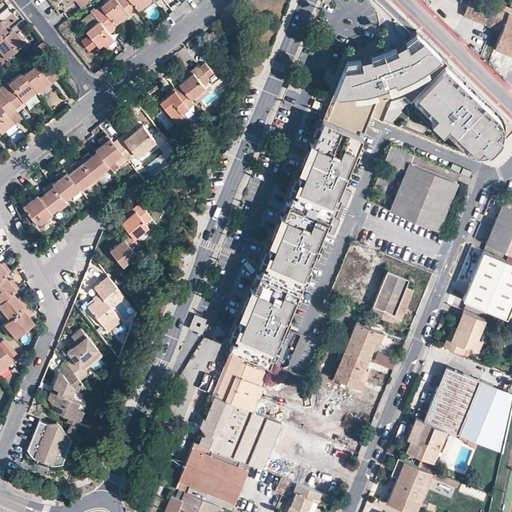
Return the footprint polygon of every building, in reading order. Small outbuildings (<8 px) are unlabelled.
[(128,14),(116,0),(105,0),(99,5),(115,24),(128,14)] [(137,8),(130,0),(116,0),(128,14),(137,8)] [(151,0),(130,0),(137,8),(138,10),(151,0)] [(511,7),(493,0),(469,0),(463,15),(501,30),(494,47),(511,54),(511,7)] [(115,24),(99,5),(95,8),(93,7),(90,10),(98,20),(109,33),(117,27),(115,24)] [(109,33),(98,20),(85,30),(101,50),(114,40),(109,33)] [(0,23),(0,37),(6,32),(10,29),(3,21),(0,23)] [(259,21),(255,29),(266,36),(271,27),(259,21)] [(215,28),(206,36),(210,39),(216,33),(215,28)] [(15,35),(10,29),(6,32),(0,37),(0,53),(3,57),(25,41),(18,33),(15,35)] [(484,160),(511,132),(511,131),(511,124),(416,30),(399,42),(383,50),(366,56),(347,60),(322,117),(360,133),(370,112),(463,151),(464,150),(466,151),(467,152),(468,152),(468,153),(469,153),(470,153),(470,154),(471,154),(472,154),(475,156),(484,160)] [(48,50),(42,41),(35,46),(42,55),(48,50)] [(34,64),(21,74),(35,92),(36,94),(58,78),(45,62),(37,69),(34,64)] [(182,76),(185,79),(199,67),(197,64),(182,76)] [(199,67),(185,79),(179,84),(180,85),(191,99),(205,88),(202,85),(209,80),(199,67)] [(21,74),(20,73),(6,83),(9,88),(2,94),(14,109),(35,92),(21,74)] [(180,85),(179,84),(165,95),(167,96),(180,85)] [(180,85),(167,96),(159,102),(179,126),(187,119),(181,113),(194,103),(191,99),(180,85)] [(2,94),(0,91),(0,133),(13,123),(7,117),(16,111),(14,109),(2,94)] [(360,133),(322,117),(227,345),(232,347),(266,360),(284,317),(321,228),(332,233),(339,217),(327,213),(332,199),(344,204),(350,189),(339,184),(360,133)] [(123,138),(121,135),(113,142),(122,154),(127,160),(128,161),(135,155),(137,156),(155,142),(141,124),(129,133),(123,138)] [(122,154),(113,142),(110,138),(107,134),(98,141),(101,144),(95,149),(96,151),(108,165),(122,154)] [(390,145),(384,159),(406,169),(401,181),(389,209),(438,229),(461,174),(390,145)] [(108,165),(96,151),(90,155),(88,152),(79,159),(82,162),(95,178),(102,172),(109,166),(108,165)] [(113,171),(127,160),(122,154),(108,165),(109,166),(113,171)] [(95,178),(82,162),(79,159),(71,165),(73,169),(67,173),(79,187),(80,189),(85,185),(95,178)] [(384,159),(382,165),(401,172),(398,180),(401,181),(406,169),(384,159)] [(451,169),(459,172),(461,167),(453,164),(451,169)] [(461,173),(468,176),(470,171),(463,168),(461,173)] [(79,187),(67,173),(66,172),(64,169),(55,175),(58,178),(51,183),(53,185),(64,199),(70,195),(79,187)] [(102,172),(95,178),(97,181),(105,175),(102,172)] [(97,181),(95,178),(85,185),(88,188),(97,181)] [(64,199),(53,185),(51,183),(50,182),(42,188),(45,192),(39,197),(52,212),(57,208),(66,201),(64,199)] [(81,190),(80,189),(79,187),(70,195),(72,198),(81,190)] [(52,212),(39,197),(37,194),(31,199),(29,196),(20,203),(37,225),(38,225),(46,218),(52,213),(52,212)] [(68,203),(66,201),(57,208),(59,210),(68,203)] [(484,243),(511,254),(511,207),(501,203),(484,243)] [(141,205),(127,216),(120,221),(128,230),(130,233),(134,239),(148,228),(145,223),(151,218),(141,205)] [(46,218),(38,225),(40,227),(48,221),(46,218)] [(130,233),(128,230),(113,242),(115,244),(130,233)] [(134,239),(130,233),(115,244),(109,249),(122,266),(136,255),(134,251),(140,246),(134,239)] [(511,302),(511,261),(482,249),(462,298),(507,316),(511,302)] [(9,271),(2,262),(0,263),(0,277),(3,276),(9,271)] [(387,269),(369,311),(399,324),(403,311),(405,306),(413,289),(405,285),(408,278),(387,269)] [(124,297),(106,274),(92,286),(98,292),(100,295),(94,300),(87,306),(104,327),(118,316),(111,307),(124,297)] [(17,288),(11,279),(7,281),(3,276),(0,277),(0,301),(11,293),(14,290),(17,288)] [(15,299),(11,293),(0,301),(0,312),(6,320),(21,309),(23,307),(25,305),(18,296),(15,299)] [(350,303),(341,300),(328,330),(337,334),(350,303)] [(30,315),(23,307),(21,309),(6,320),(3,323),(2,324),(13,338),(31,323),(27,317),(30,315)] [(485,319),(462,310),(456,326),(451,338),(446,336),(442,346),(462,354),(466,346),(477,351),(482,339),(478,336),(485,319)] [(287,318),(284,317),(266,360),(271,363),(284,367),(298,333),(283,327),(287,318)] [(362,319),(361,322),(381,331),(382,328),(362,319)] [(381,331),(361,322),(354,320),(342,347),(343,347),(367,357),(375,338),(378,339),(381,331)] [(451,338),(456,326),(451,324),(446,336),(451,338)] [(98,347),(81,326),(71,334),(75,338),(77,341),(71,346),(67,349),(73,356),(67,361),(69,363),(71,366),(81,379),(88,372),(85,369),(79,362),(98,347)] [(388,341),(384,339),(380,348),(385,350),(388,341)] [(0,369),(5,365),(11,360),(0,346),(0,369)] [(103,353),(98,347),(79,362),(85,369),(103,353)] [(367,357),(343,347),(331,375),(359,386),(367,367),(363,365),(367,357)] [(392,369),(397,359),(377,351),(373,361),(392,369)] [(64,372),(71,366),(69,363),(60,370),(64,372)] [(445,364),(423,419),(446,428),(449,429),(457,432),(479,377),(445,364)] [(64,372),(60,370),(53,385),(59,388),(54,402),(64,406),(61,412),(70,416),(74,417),(78,407),(81,401),(72,397),(76,388),(84,381),(81,379),(71,366),(64,372)] [(479,377),(457,432),(499,449),(511,391),(479,377)] [(83,390),(88,386),(84,381),(76,388),(83,390)] [(59,388),(53,385),(48,396),(53,402),(54,402),(59,388)] [(74,417),(70,416),(68,420),(72,422),(72,423),(79,426),(85,410),(78,407),(74,417)] [(74,438),(50,411),(47,420),(39,417),(27,447),(32,454),(38,459),(39,455),(50,459),(49,463),(55,463),(63,460),(65,459),(74,438)] [(423,419),(415,416),(406,437),(406,438),(408,439),(405,449),(433,460),(446,428),(423,419)] [(449,429),(446,428),(433,460),(437,461),(449,429)] [(408,439),(406,438),(403,445),(401,444),(400,448),(405,450),(405,449),(408,439)] [(198,441),(194,440),(175,486),(184,490),(194,494),(197,487),(233,502),(247,469),(210,454),(213,448),(198,441)] [(404,459),(398,457),(390,474),(397,477),(404,459)] [(431,470),(404,459),(397,477),(392,487),(386,502),(411,511),(413,511),(419,499),(431,470)] [(279,475),(266,469),(260,482),(274,488),(279,475)] [(287,478),(279,475),(274,488),(273,490),(281,494),(287,478)] [(321,492),(296,482),(292,491),(293,491),(295,492),(289,504),(285,511),(311,511),(314,505),(316,505),(321,492)] [(194,494),(184,490),(181,499),(171,495),(163,511),(216,511),(220,505),(194,494)] [(295,492),(293,491),(291,496),(289,495),(285,503),(289,504),(295,492)]
